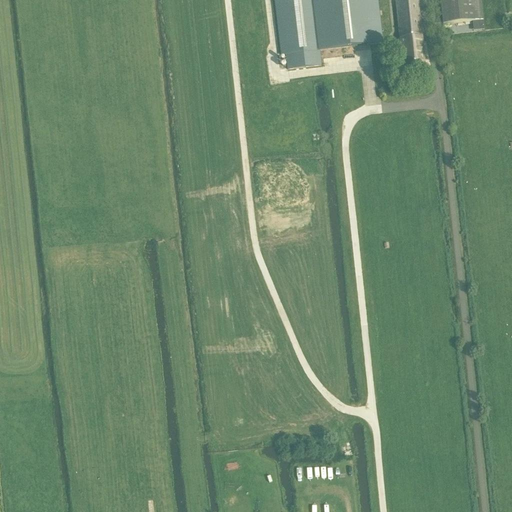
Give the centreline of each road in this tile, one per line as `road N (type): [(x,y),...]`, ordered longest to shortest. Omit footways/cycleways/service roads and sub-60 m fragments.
road 1 (track): [(485,511),(443,105),(423,0)]
road 2 (track): [(375,410),(341,410),(313,381),(254,249),(228,0)]
